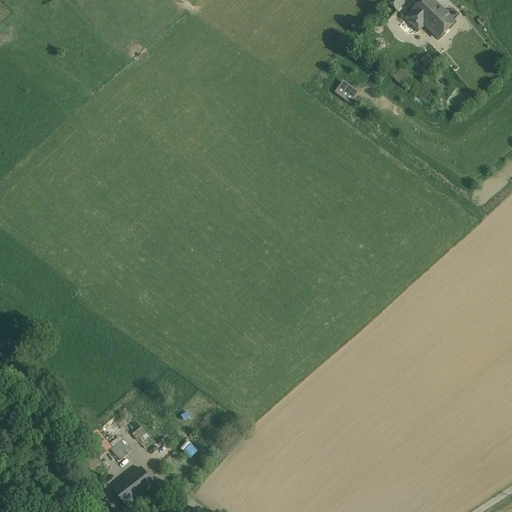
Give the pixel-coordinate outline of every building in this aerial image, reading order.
[(390,0),(388,3),(397,12),(408,0),(390,0)] [(431,0),(424,0),(411,13),(406,19),(418,31),(424,25),(439,39),(455,23),(431,0)] [(421,59),(424,65),(432,61),(429,55),(421,59)] [(402,67),(393,76),(400,84),(410,76),(402,67)] [(360,96),(344,84),(335,95),(351,107),(360,96)] [(142,426),(132,433),(137,440),(147,432),(142,426)] [(97,432),(87,441),(100,456),(110,448),(103,440),(97,432)] [(123,440),(111,450),(120,462),(132,452),(123,440)] [(141,469),(113,490),(126,507),(153,486),(141,469)] [(88,477),(83,481),(94,495),(99,490),(88,477)]
